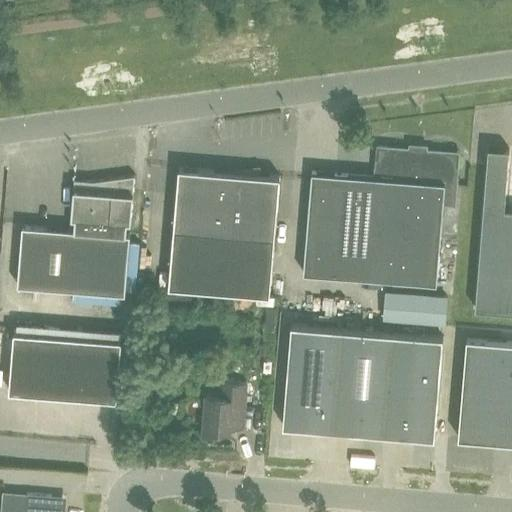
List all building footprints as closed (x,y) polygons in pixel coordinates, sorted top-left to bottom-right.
[(458,152),(425,149),(424,153),(411,152),(412,148),(378,146),(376,175),(312,170),(303,272),(437,282),(444,203),(454,203),(458,152)] [(511,310),(511,208),(505,207),(510,148),(488,146),(475,308),(511,310)] [(169,285),(270,294),(280,175),(260,173),(260,164),(214,169),(179,166),(169,285)] [(135,174),(86,180),(85,188),(74,187),(71,216),(75,217),(74,228),(23,224),(18,284),(125,293),(130,233),(126,233),(127,221),(131,221),(135,174)] [(386,290),(384,316),(444,321),(446,294),(386,290)] [(334,428),(342,326),(292,322),(283,422),(283,424),(334,428)] [(392,330),(342,326),(334,428),(384,432),(392,330)] [(63,394),(68,334),(14,330),(10,389),(63,394)] [(392,330),(384,432),(435,436),(435,435),(443,335),(392,330)] [(122,339),(68,334),(63,394),(117,398),(122,339)] [(511,440),(511,340),(467,336),(459,436),(511,440)] [(243,426),(244,407),(246,382),(221,380),(220,395),(206,394),(203,432),(230,434),(231,425),(243,426)] [(130,417),(129,425),(133,431),(141,432),(147,428),(148,420),(144,414),(136,413),(130,417)] [(51,493),(27,491),(3,489),(1,511),(65,511),(66,511),(51,493)]
